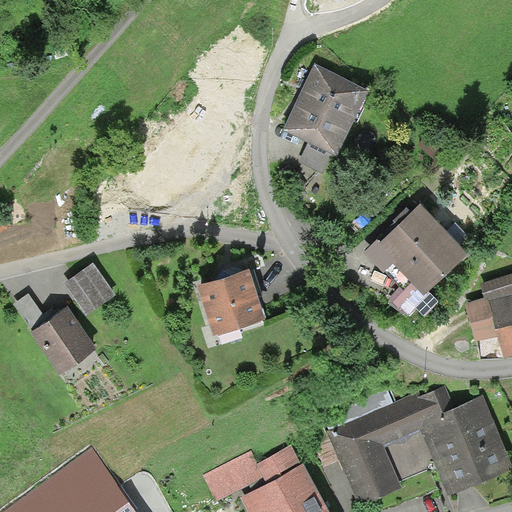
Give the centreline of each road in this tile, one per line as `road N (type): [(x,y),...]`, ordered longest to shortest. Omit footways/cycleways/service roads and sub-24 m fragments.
road 1 (residential): [(380,0),(328,28),(289,34),(277,52),(256,151),(273,222),(293,248)]
road 2 (residential): [(0,272),(187,232),(293,248)]
road 3 (residential): [(293,248),(374,334),(410,356),(467,372),(511,367)]
